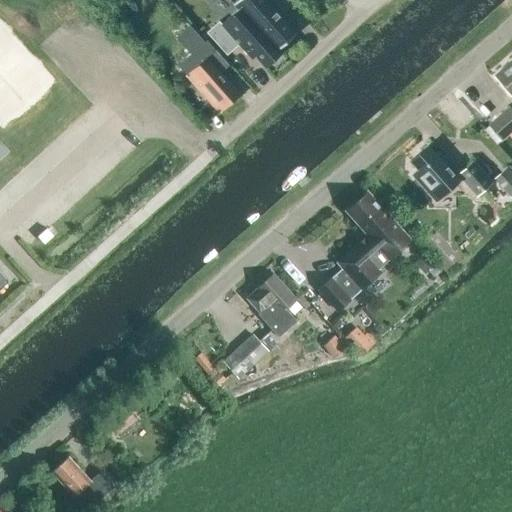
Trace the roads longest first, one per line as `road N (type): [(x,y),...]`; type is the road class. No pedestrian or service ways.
road 1 (residential): [(0,488),(511,36)]
road 2 (unclassified): [(0,350),(377,0)]
